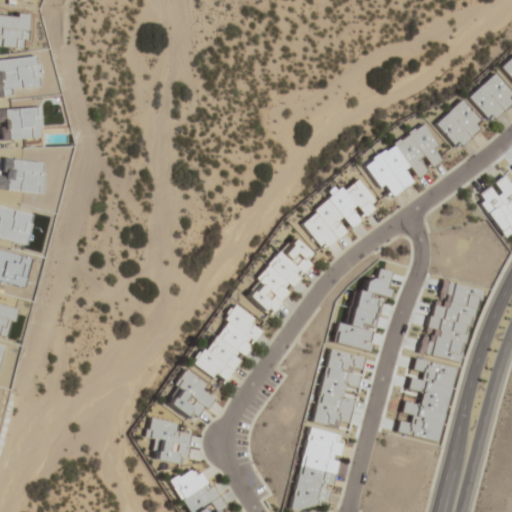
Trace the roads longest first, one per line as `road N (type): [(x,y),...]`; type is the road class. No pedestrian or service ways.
road 1 (residential): [(511,137),(351,258),(265,363),(225,449),(261,511)]
road 2 (residential): [(408,222),(423,246),(418,283),(399,322),(350,511)]
road 3 (tertiary): [(511,273),(477,348),(436,511)]
road 4 (tertiary): [(460,511),(511,336)]
